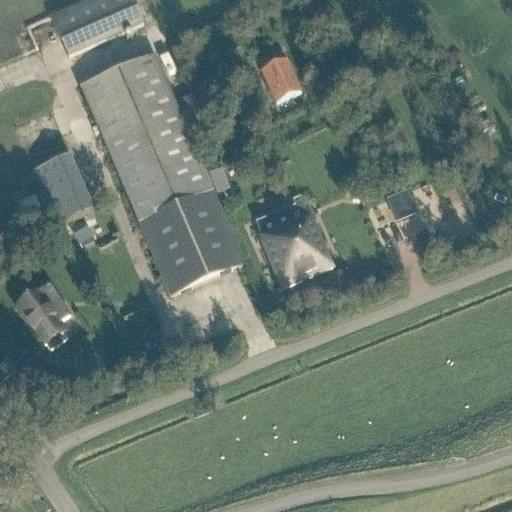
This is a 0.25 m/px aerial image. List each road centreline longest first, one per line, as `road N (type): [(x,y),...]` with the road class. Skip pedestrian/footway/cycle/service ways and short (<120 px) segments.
road 1 (unclassified): [(46,484),(65,457),(511,275)]
road 2 (unclassified): [(511,484),(450,500),(307,511)]
